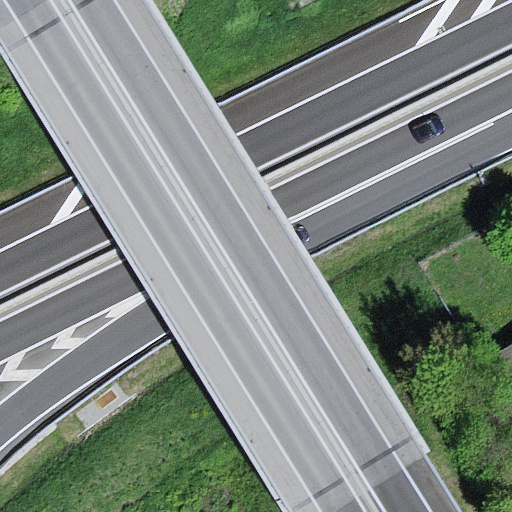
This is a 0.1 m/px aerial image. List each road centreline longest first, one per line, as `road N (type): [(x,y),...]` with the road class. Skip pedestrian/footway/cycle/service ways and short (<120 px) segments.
road 1 (trunk): [(415,511),(97,0)]
road 2 (motorway): [(23,0),(338,511)]
road 3 (trunk): [(511,22),(0,271)]
road 4 (motorway): [(0,426),(366,177)]
road 5 (trunk): [(0,345),(366,177)]
road 6 (trunk): [(366,177),(511,107)]
